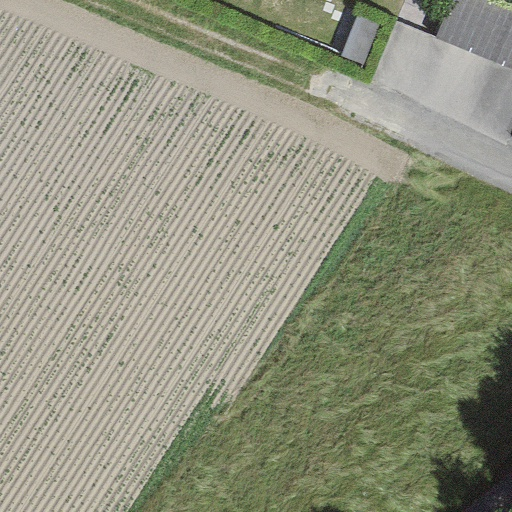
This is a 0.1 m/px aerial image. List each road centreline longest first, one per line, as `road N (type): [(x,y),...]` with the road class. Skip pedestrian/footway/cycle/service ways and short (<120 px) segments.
road 1 (residential): [(511,169),(328,80)]
road 2 (track): [(159,0),(328,80)]
